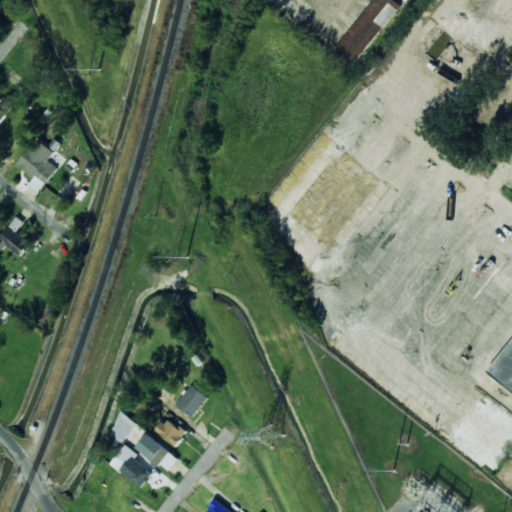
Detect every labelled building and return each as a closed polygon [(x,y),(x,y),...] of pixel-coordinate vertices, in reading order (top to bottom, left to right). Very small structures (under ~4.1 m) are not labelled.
[(290,0),(271,0),(284,9),(290,0)] [(375,0),(336,48),(355,64),(402,6),(395,0),(375,0)] [(511,45),(485,24),(503,0),(511,0),(511,45)] [(424,51),(435,61),(454,40),(438,25),(425,39),(430,44),(424,51)] [(441,59),(469,83),(486,64),(458,40),(441,59)] [(0,123),(13,104),(0,95),(0,123)] [(55,153),(40,139),(17,164),(34,179),(31,183),(39,191),(60,169),(49,159),(55,153)] [(0,240),(0,248),(4,251),(7,246),(22,256),(31,241),(18,232),(25,221),(16,216),(0,240)] [(511,341),(488,373),(511,390),(511,341)] [(193,417),(209,397),(193,384),(177,404),(193,417)] [(449,440),(493,473),(507,454),(511,458),(511,416),(482,395),(449,440)] [(124,442),(138,423),(124,413),(110,432),(124,442)] [(157,431),(177,446),(188,433),(168,417),(157,431)] [(138,448),(171,471),(181,457),(148,434),(138,448)] [(112,464),(142,487),(153,473),(136,459),(140,455),(127,444),(112,464)] [(232,511),(216,500),(207,511),(232,511)]
